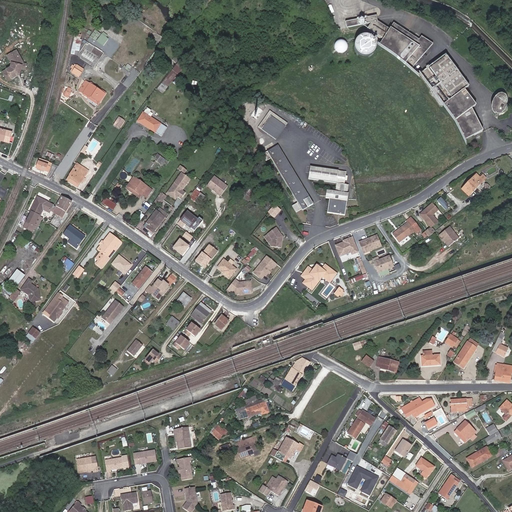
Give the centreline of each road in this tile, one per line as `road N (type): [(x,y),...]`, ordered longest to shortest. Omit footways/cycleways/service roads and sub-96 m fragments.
road 1 (residential): [(0,160),(80,200),(218,297),(247,308),(311,242),(412,202),(511,147)]
road 2 (residential): [(372,387),(494,511)]
road 3 (residential): [(288,511),(361,382)]
road 4 (residential): [(372,387),(511,386)]
